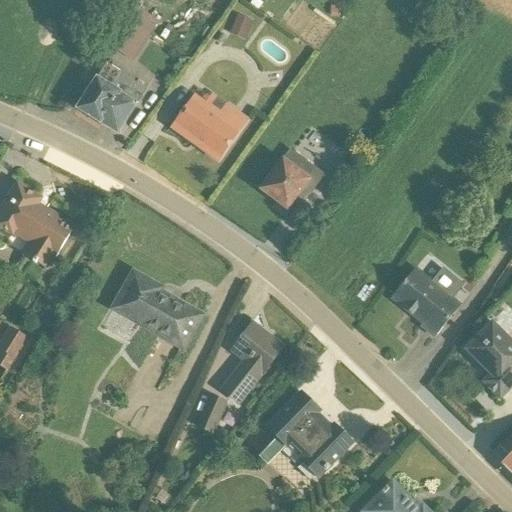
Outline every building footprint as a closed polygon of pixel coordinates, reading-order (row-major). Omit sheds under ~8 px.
[(158,25),(124,2),(115,15),(117,17),(100,45),(131,65),(158,25)] [(232,35),(243,40),(251,25),(239,20),(232,35)] [(105,66),(76,112),(117,137),(146,92),(105,66)] [(193,97),(167,132),(216,166),(248,122),(211,95),(204,105),(193,97)] [(302,204),(323,178),(288,152),(259,193),(285,213),(295,200),(302,204)] [(20,257),(44,271),(48,271),(71,234),(55,224),(58,221),(36,207),(40,202),(15,187),(0,211),(0,233),(11,240),(13,238),(15,242),(19,244),(22,246),(26,247),(20,257)] [(163,290),(131,271),(107,313),(177,352),(183,356),(204,318),(162,294),(164,290),(163,290)] [(390,301),(421,327),(420,329),(433,340),(460,308),(452,301),(462,287),(442,271),(431,284),(415,271),(390,301)] [(218,393),(239,409),(284,349),(251,323),(250,324),(227,354),(239,365),(218,393)] [(511,344),(492,324),(463,353),(488,378),(480,385),(498,403),(511,389),(511,344)] [(5,328),(0,342),(0,361),(15,366),(25,334),(5,328)] [(318,484),(353,446),(333,425),(330,428),(319,417),(321,414),(300,393),(264,431),(274,441),(257,459),(266,468),(283,450),(318,484)] [(207,397),(193,430),(212,438),(226,405),(207,397)] [(511,448),(511,456),(502,468),(511,477),(511,448)] [(417,511),(391,486),(364,511),(423,511),(421,510),(418,511),(417,511)]
